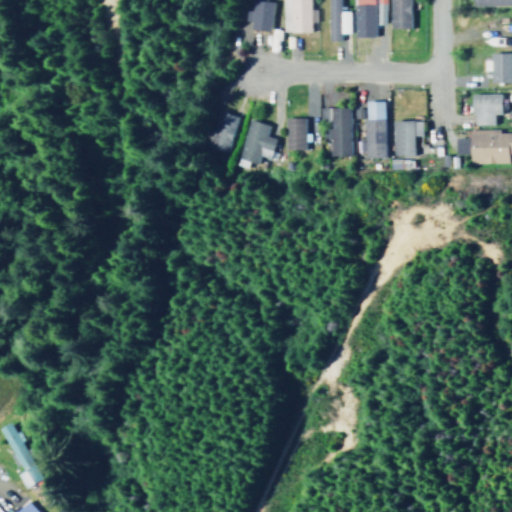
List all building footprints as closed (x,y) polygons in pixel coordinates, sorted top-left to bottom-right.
[(243,9),(242,20),(248,21),(247,28),(268,29),(270,1),(264,1),(263,0),(250,0),(250,9),(243,9)] [(288,32),(308,31),(307,0),(280,0),(281,23),(288,23),(288,32)] [(326,0),(327,40),(338,40),(337,32),(347,32),(347,9),(338,9),(337,0),(326,0)] [(351,0),(352,36),(373,36),(371,0),(351,0)] [(383,0),(373,0),(375,24),(384,23),(383,0)] [(387,0),(388,27),(408,27),(407,0),(387,0)] [(488,70),(488,82),(509,82),(508,51),(487,52),(487,58),(481,59),(482,70),(488,70)] [(470,93),(470,124),(491,124),(491,114),(498,114),(498,93),(470,93)] [(382,156),(383,100),(362,100),(362,156),(382,156)] [(347,106),(317,107),(317,124),(320,124),(321,139),(327,139),(327,155),(348,154),(347,106)] [(204,147),(223,153),(234,115),(215,110),(204,147)] [(301,117),(282,117),(283,148),(302,148),(301,117)] [(266,124),(245,118),(235,158),(254,163),(256,155),(267,157),(273,137),(263,135),(266,124)] [(391,155),(411,155),(411,135),(419,134),(419,119),(390,120),(391,155)] [(511,131),(497,132),(497,128),(465,129),(465,136),(453,137),(453,153),(467,153),(467,162),(506,162),(506,153),(511,152),(511,131)] [(409,159),(387,160),(387,167),(409,167),(409,159)] [(20,440),(20,441),(10,421),(0,425),(0,433),(19,471),(15,473),(22,487),(39,479),(20,440)] [(11,511),(7,508),(2,511),(36,511),(25,500),(11,511)]
